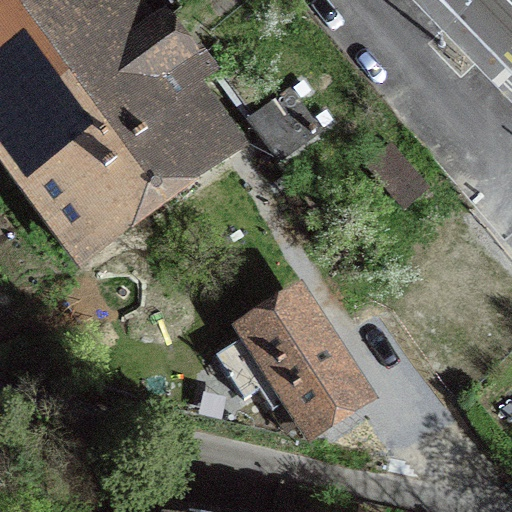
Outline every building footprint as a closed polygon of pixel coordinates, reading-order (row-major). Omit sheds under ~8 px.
[(0,0),(0,153),(74,254),(92,240),(202,159),(147,84),(182,58),(158,26),(123,52),(84,0),(0,0)] [(279,163),(321,131),(289,88),(246,120),(279,163)] [(427,190),(389,145),(366,163),(405,209),(427,190)] [(219,351),(254,405),(264,399),(286,433),(297,426),(303,435),(357,400),(294,303),(219,351)] [(164,395),(203,408),(211,384),(172,371),(164,395)]
